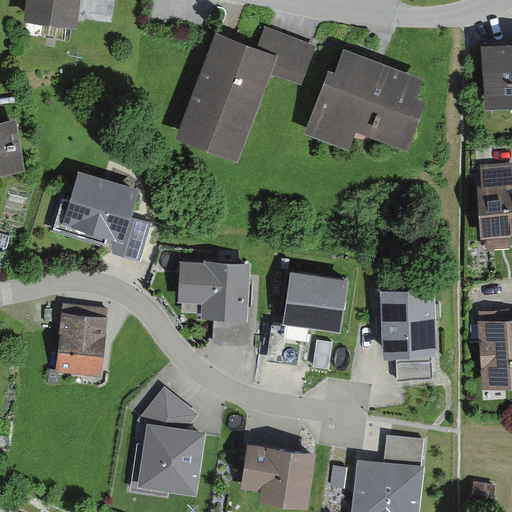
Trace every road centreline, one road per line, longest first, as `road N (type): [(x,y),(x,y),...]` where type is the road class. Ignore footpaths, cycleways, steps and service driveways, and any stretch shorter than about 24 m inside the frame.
road 1 (residential): [(347,415),(257,401),(222,387),(189,363),(133,299),(104,285),(63,281),(0,293)]
road 2 (residential): [(498,0),(420,19),(256,0)]
